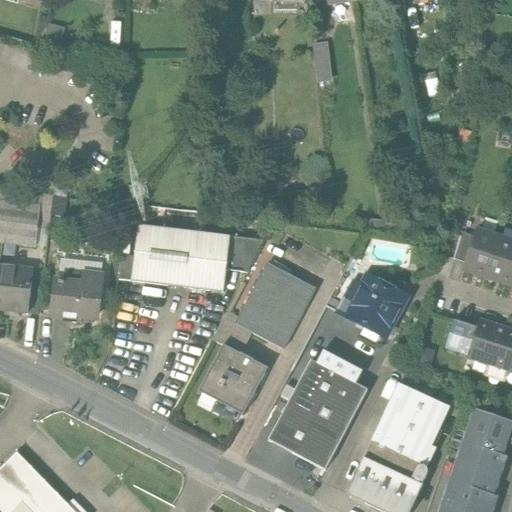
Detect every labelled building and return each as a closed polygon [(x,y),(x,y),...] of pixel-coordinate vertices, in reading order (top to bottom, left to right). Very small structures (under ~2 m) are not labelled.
[(329,44),(313,46),(317,84),(333,82),(329,44)] [(440,96),(435,74),(424,77),(429,99),(440,96)] [(456,154),(466,157),(472,133),(461,131),(456,154)] [(40,196),(39,206),(37,229),(49,230),(53,197),(40,196)] [(39,206),(0,201),(0,243),(35,247),(37,229),(39,206)] [(460,226),(453,223),(450,232),(457,234),(460,226)] [(135,258),(132,283),(224,293),(229,238),(138,228),(135,258)] [(463,271),(484,277),(497,237),(476,231),(474,238),(465,264),(463,271)] [(443,257),(455,260),(462,238),(449,234),(443,257)] [(463,234),(462,238),(455,260),(465,264),(474,238),(463,234)] [(511,261),(511,242),(497,237),(484,277),(505,284),(511,261)] [(119,282),(132,283),(135,258),(122,257),(119,282)] [(268,266),(237,328),(285,352),(316,290),(268,266)] [(33,271),(0,267),(0,303),(2,304),(1,311),(28,314),(33,271)] [(45,273),(33,271),(28,314),(40,316),(45,273)] [(56,279),(52,318),(100,323),(105,274),(85,272),(84,282),(56,279)] [(355,281),(338,313),(389,340),(411,298),(367,275),(362,285),(355,281)] [(511,332),(479,322),(476,330),(468,358),(511,371),(511,332)] [(445,351),(468,358),(476,330),(454,323),(445,351)] [(224,349),(198,398),(241,421),(267,372),(224,349)] [(313,364),(271,445),(325,474),(368,393),(313,364)] [(448,408),(398,385),(349,493),(391,511),(406,511),(435,450),(430,448),(448,408)] [(476,410),(464,447),(504,461),(510,444),(511,438),(511,422),(510,422),(476,410)] [(508,462),(504,461),(464,447),(441,511),(495,511),(500,498),(496,496),(508,462)] [(0,511),(74,511),(18,454),(0,471),(0,511)]
